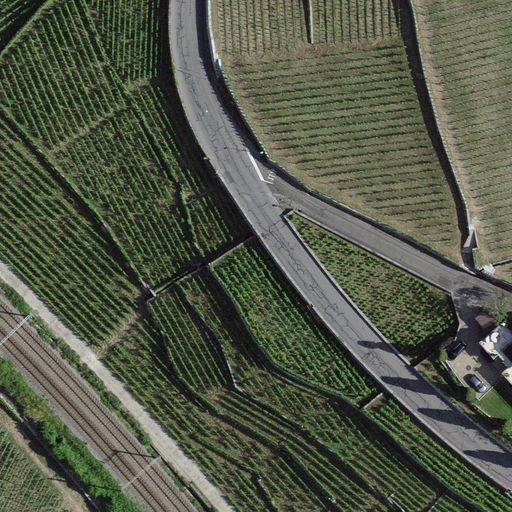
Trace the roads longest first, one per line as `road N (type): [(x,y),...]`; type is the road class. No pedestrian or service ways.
road 1 (tertiary): [(511,472),(455,428),(325,300),(240,175)]
road 2 (track): [(0,265),(227,511)]
road 3 (unclassified): [(511,304),(274,184),(240,175)]
road 4 (tertiary): [(240,175),(200,94),(191,0)]
